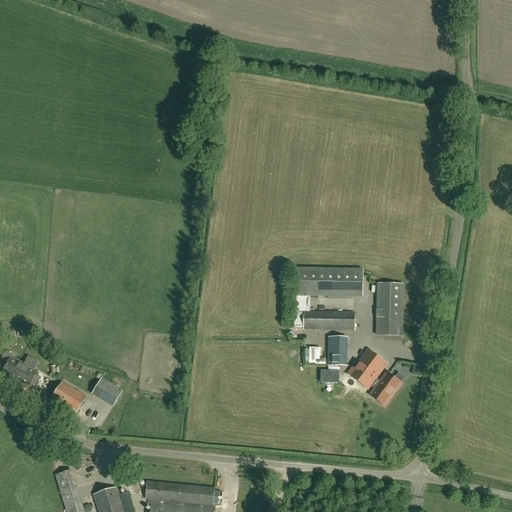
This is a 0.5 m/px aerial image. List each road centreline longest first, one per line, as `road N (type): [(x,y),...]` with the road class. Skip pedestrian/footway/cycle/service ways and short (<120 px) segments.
road 1 (unclassified): [(417,479),(462,214),(467,0)]
road 2 (unclassified): [(417,479),(89,446),(0,407)]
